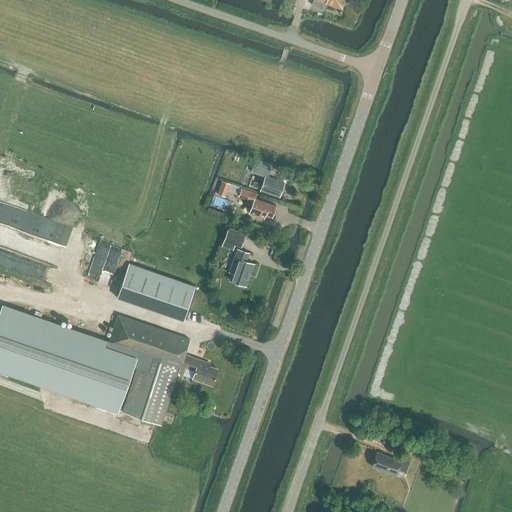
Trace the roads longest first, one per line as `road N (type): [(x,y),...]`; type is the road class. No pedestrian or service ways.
road 1 (unclassified): [(287,511),(466,0)]
road 2 (tertiary): [(223,511),(376,70)]
road 3 (track): [(0,297),(108,303),(278,352)]
road 4 (unclassified): [(376,70),(177,0)]
